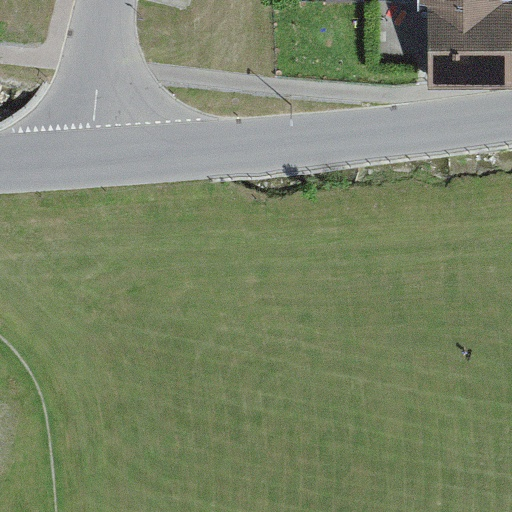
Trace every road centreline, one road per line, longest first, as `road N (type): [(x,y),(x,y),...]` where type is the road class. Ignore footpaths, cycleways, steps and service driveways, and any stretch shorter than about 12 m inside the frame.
road 1 (unclassified): [(511,116),(97,155)]
road 2 (residential): [(109,0),(96,79),(97,155)]
